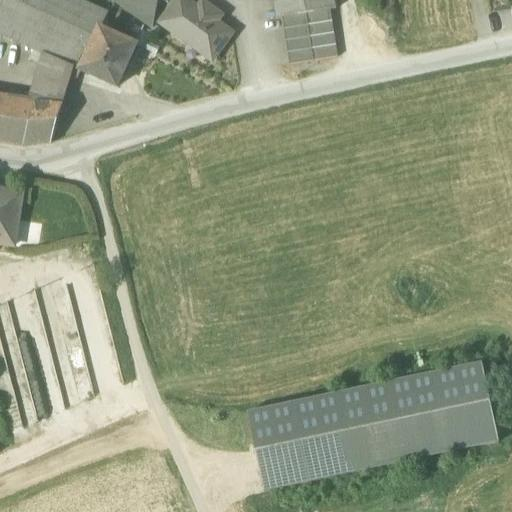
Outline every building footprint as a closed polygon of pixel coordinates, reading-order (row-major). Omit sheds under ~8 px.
[(0,0),(0,35),(47,57),(64,65),(67,58),(76,62),(79,55),(87,59),(99,30),(101,31),(108,16),(73,0),(0,0)] [(131,16),(151,31),(156,0),(114,0),(114,4),(131,16)] [(183,0),(177,0),(160,25),(212,62),(232,35),(216,24),(221,17),(202,4),(198,10),(183,0)] [(272,0),(276,20),(282,19),(306,16),(307,15),(330,12),(335,11),(333,0),(272,0)] [(307,15),(314,62),(338,59),(330,12),(307,15)] [(282,19),(289,66),(313,62),(306,16),(282,19)] [(82,73),(117,89),(136,46),(101,31),(99,30),(87,59),(80,72),(82,73)] [(34,102),(62,108),(73,78),(78,79),(82,73),(80,72),(87,59),(79,55),(76,62),(67,58),(64,65),(47,57),(34,102)] [(0,144),(23,148),(52,145),(52,143),(51,142),(62,108),(34,102),(0,96),(0,144)] [(0,245),(14,247),(22,195),(0,191),(0,245)] [(95,277),(67,278),(69,296),(96,295),(95,277)] [(248,415),(264,492),(497,442),(481,366),(248,415)]
